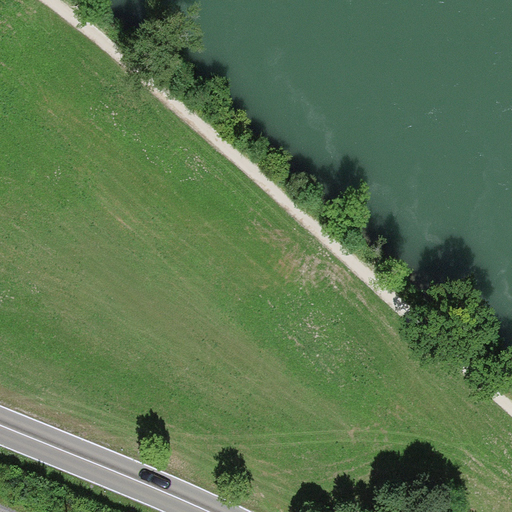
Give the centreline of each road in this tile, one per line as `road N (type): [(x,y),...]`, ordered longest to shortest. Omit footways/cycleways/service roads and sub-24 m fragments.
road 1 (track): [(511,401),(52,0)]
road 2 (primary): [(0,426),(198,511)]
